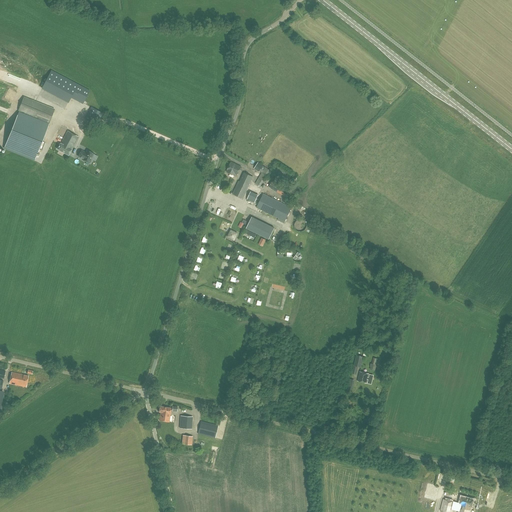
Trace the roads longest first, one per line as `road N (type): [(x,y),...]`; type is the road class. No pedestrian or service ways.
road 1 (unclassified): [(145,392),(237,112),(246,49),(300,0)]
road 2 (unclassified): [(511,480),(145,392)]
road 3 (secondary): [(511,148),(323,0)]
road 4 (unclassified): [(0,490),(145,392)]
road 5 (unclassified): [(145,392),(0,356)]
road 6 (unclassified): [(173,511),(145,392)]
